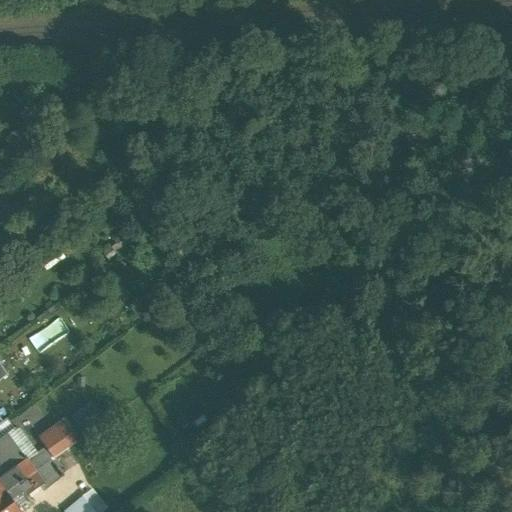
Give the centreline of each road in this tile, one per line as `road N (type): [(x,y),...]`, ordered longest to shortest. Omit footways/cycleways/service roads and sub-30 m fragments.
road 1 (track): [(511,258),(445,393)]
road 2 (track): [(445,393),(387,511)]
